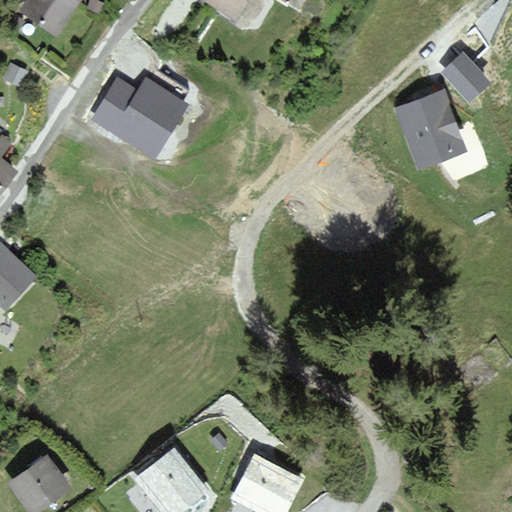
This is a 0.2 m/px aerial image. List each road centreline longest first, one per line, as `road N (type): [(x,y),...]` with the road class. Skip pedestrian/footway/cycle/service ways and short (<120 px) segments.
road 1 (track): [(373,511),(389,496),(390,461),(367,422),(254,321),(243,289),(245,254),(279,186),(484,0)]
road 2 (residential): [(150,0),(0,209)]
